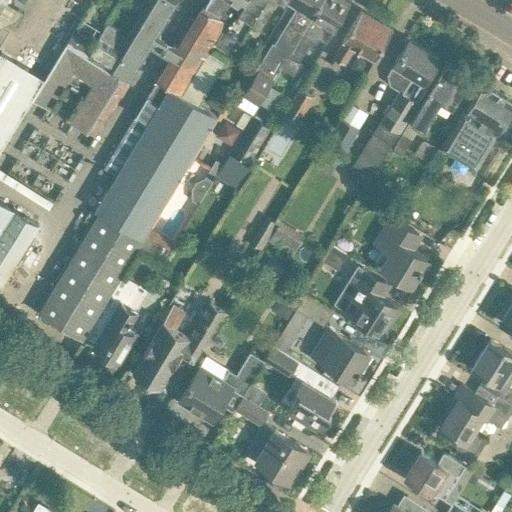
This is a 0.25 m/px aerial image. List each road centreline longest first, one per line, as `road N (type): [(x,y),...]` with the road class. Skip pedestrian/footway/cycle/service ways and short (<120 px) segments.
road 1 (residential): [(511,216),(325,511)]
road 2 (residential): [(0,421),(149,511)]
